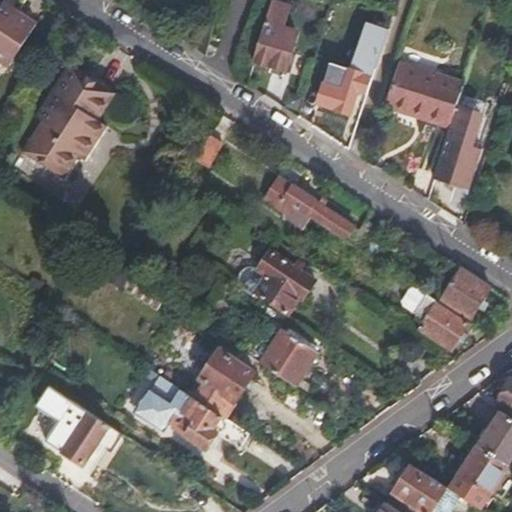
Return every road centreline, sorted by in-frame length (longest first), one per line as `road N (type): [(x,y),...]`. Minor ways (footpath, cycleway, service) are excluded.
road 1 (residential): [(213,84),(511,282)]
road 2 (residential): [(511,340),(275,511)]
road 3 (residential): [(86,0),(213,84)]
